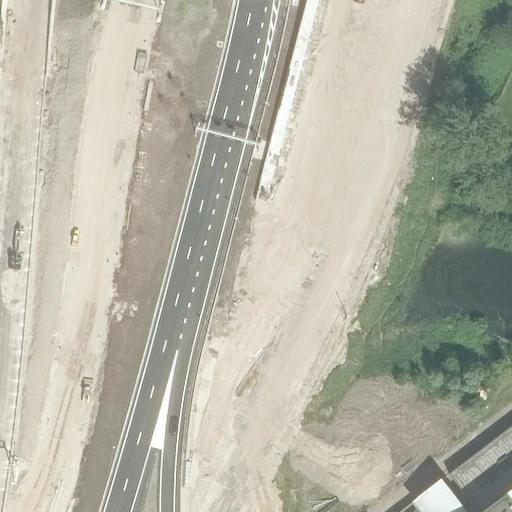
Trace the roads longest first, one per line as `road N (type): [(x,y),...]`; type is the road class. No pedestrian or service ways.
road 1 (trunk): [(195,511),(322,0)]
road 2 (trunk): [(45,511),(131,0)]
road 3 (trunk): [(30,0),(0,381)]
road 4 (trunk): [(165,346),(250,0)]
road 5 (trunk): [(116,511),(165,346)]
road 6 (trunk): [(166,511),(165,346)]
